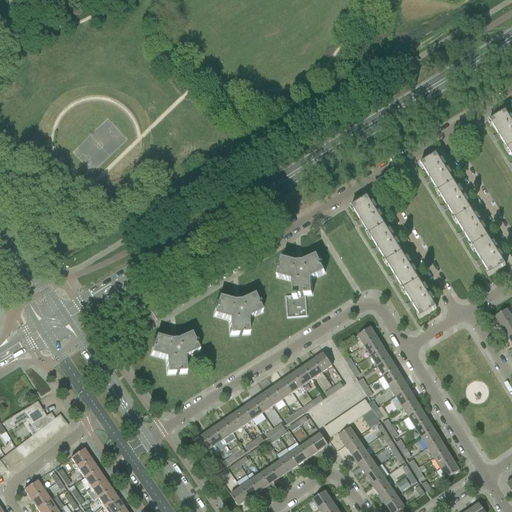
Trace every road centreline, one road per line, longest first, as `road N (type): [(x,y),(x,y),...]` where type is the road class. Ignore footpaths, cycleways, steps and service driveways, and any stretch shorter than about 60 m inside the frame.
road 1 (secondary): [(113,287),(511,39)]
road 2 (residential): [(113,287),(120,306),(140,321),(371,182)]
road 3 (residential): [(144,442),(372,305)]
road 4 (residential): [(458,317),(371,182)]
road 5 (residential): [(486,477),(406,351)]
road 6 (secondary): [(144,442),(62,318)]
road 7 (residential): [(99,418),(10,487),(16,511)]
road 8 (residential): [(511,250),(441,139)]
road 9 (residential): [(270,511),(334,474),(363,511)]
